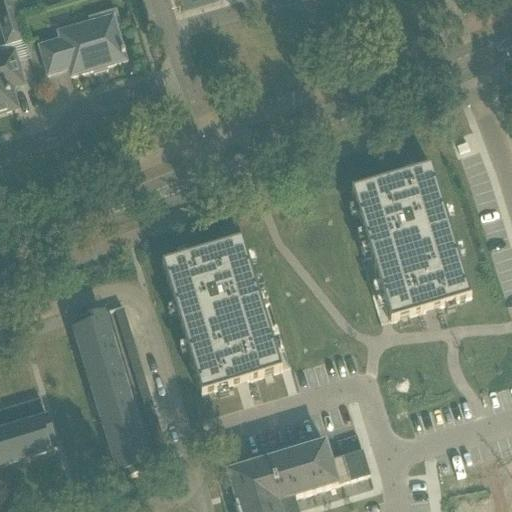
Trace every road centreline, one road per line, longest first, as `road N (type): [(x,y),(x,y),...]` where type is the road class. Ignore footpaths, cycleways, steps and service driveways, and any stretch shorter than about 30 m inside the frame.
road 1 (residential): [(0,331),(105,293),(136,301),(194,460),(197,492)]
road 2 (residential): [(0,151),(37,139),(92,98),(184,76)]
road 3 (tertiary): [(0,253),(134,201)]
road 4 (residential): [(511,191),(473,70)]
road 5 (residential): [(392,461),(511,423)]
